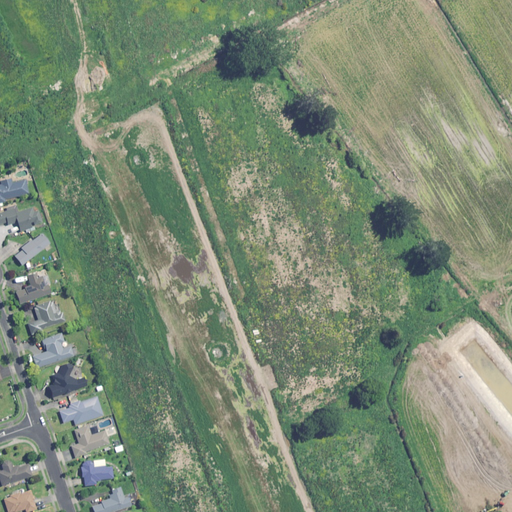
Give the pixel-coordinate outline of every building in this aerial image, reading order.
[(0,184),(0,202),(5,202),(5,199),(17,196),(17,197),(22,195),(28,193),(25,179),(12,182),(11,178),(0,180),(0,181),(1,184),(0,184)] [(15,213),(13,208),(0,212),(0,224),(6,222),(7,225),(16,222),(20,232),(31,228),(30,223),(33,222),(34,225),(42,222),(38,210),(34,212),(32,207),(15,213)] [(32,240),(31,239),(20,248),(22,250),(14,256),(22,266),(50,243),(42,232),(32,240)] [(23,287),(24,288),(14,292),(19,304),(51,294),(47,284),(45,285),(42,276),(37,277),(36,273),(26,276),(29,285),(23,287)] [(33,308),(37,320),(27,323),(31,335),(43,331),(42,329),(65,321),(63,312),(60,313),(60,311),(56,312),(52,302),(50,303),(50,301),(35,306),(36,307),(33,308)] [(47,351),(38,354),(32,356),(36,369),(74,356),(71,346),(63,349),(61,343),(64,342),(61,333),(41,340),(44,349),(45,349),(46,351),(47,351)] [(84,377),(77,379),(69,375),(74,365),(68,363),(62,365),(58,373),(51,375),(53,379),(54,379),(52,384),(48,385),(52,397),(64,393),(64,394),(71,391),(77,389),(81,388),(81,387),(87,385),(84,377)] [(69,407),(59,410),(63,423),(73,420),(74,424),(103,415),(97,396),(80,401),(80,400),(69,403),(70,405),(68,406),(69,407)] [(74,429),(78,443),(71,445),(75,458),(86,454),(86,451),(110,443),(105,430),(91,434),(88,425),(74,429)] [(13,466),(11,462),(7,460),(3,461),(1,465),(2,470),(0,470),(0,482),(1,486),(32,475),(28,464),(19,467),(18,464),(13,466)] [(94,467),(93,463),(89,460),(85,461),(82,465),(82,466),(80,467),(82,477),(83,477),(84,486),(96,484),(96,482),(101,481),(100,480),(114,478),(112,466),(106,467),(106,465),(94,467)] [(101,501),(101,503),(92,507),(93,511),(113,511),(131,506),(128,497),(124,499),(120,487),(111,490),(112,494),(108,495),(109,499),(101,501)] [(10,497),(3,499),(7,511),(11,511),(13,511),(15,511),(24,509),(25,511),(27,511),(36,509),(33,500),(34,499),(33,495),(31,490),(20,493),(19,492),(9,495),(10,497)]
